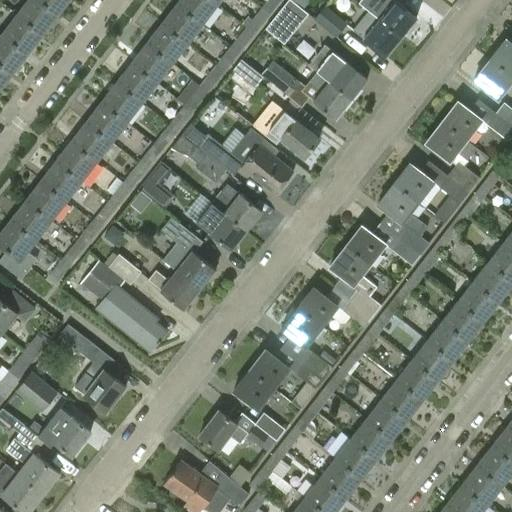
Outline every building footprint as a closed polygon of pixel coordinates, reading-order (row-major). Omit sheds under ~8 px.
[(42,34),(57,14),(39,0),(26,0),(16,14),(42,34)] [(68,0),(39,0),(57,14),(68,0)] [(203,23),(218,4),(213,0),(179,0),(177,4),(203,23)] [(284,43),(308,13),(291,0),(287,0),(265,28),(284,43)] [(395,0),(377,0),(369,11),(401,37),(417,17),(395,0)] [(177,4),(162,23),(188,43),(203,23),(177,4)] [(263,6),(253,18),(260,24),(270,12),(263,6)] [(346,24),(325,6),(314,19),(336,37),(346,24)] [(386,57),(401,37),(369,11),(353,31),(386,57)] [(222,13),(216,21),(233,33),(239,25),(222,13)] [(27,53),(42,34),(16,14),(1,33),(27,53)] [(172,63),(188,43),(162,23),(147,43),(172,63)] [(245,43),(254,31),(247,26),(238,37),(245,43)] [(0,64),(12,73),(27,53),(1,33),(0,34),(0,64)] [(490,58),(511,76),(511,43),(505,38),(490,58)] [(147,43),(131,63),(157,83),(172,63),(147,43)] [(232,45),(222,57),(230,63),(239,51),(232,45)] [(311,66),(317,70),(351,99),(368,78),(327,46),(311,66)] [(498,98),(511,79),(511,76),(490,58),(474,79),(498,98)] [(262,77),(241,59),(233,69),(254,87),(262,77)] [(336,119),(351,99),(317,70),(305,86),(272,59),(261,74),(287,95),(302,107),(310,98),(336,119)] [(142,102),(157,83),(131,63),(116,82),(142,102)] [(0,88),(12,73),(0,64),(0,88)] [(214,82),(224,70),(216,64),(207,76),(214,82)] [(116,82),(101,102),(127,122),(142,102),(116,82)] [(199,102),(208,90),(201,84),(191,96),(199,102)] [(441,121),(465,140),(482,119),(457,100),(441,121)] [(86,122),(112,141),(127,122),(101,102),(86,122)] [(511,108),(504,102),(496,113),(511,125),(511,108)] [(185,104),(176,115),(183,121),(193,109),(185,104)] [(266,135),(276,143),(280,138),(305,158),(320,138),(285,111),(266,135)] [(511,135),(511,125),(496,113),(487,124),(508,141),(511,135)] [(475,147),(465,140),(441,121),(426,141),(457,165),(448,176),(469,191),(479,179),(461,165),(475,147)] [(86,122),(71,141),(96,161),(112,141),(86,122)] [(244,163),(236,157),(234,155),(207,134),(206,134),(191,122),(182,134),(197,146),(225,169),(234,176),(241,167),(244,163)] [(170,123),(161,135),(168,141),(177,129),(170,123)] [(56,161),(81,181),(96,161),(71,141),(56,161)] [(155,143),(145,154),(152,160),(162,148),(155,143)] [(244,163),(241,167),(275,195),(294,171),(260,143),(244,163)] [(225,169),(197,146),(190,155),(199,163),(196,167),(215,182),(225,169)] [(81,181),(56,161),(41,181),(66,201),(81,181)] [(167,167),(161,161),(139,188),(163,208),(170,199),(153,185),(167,167)] [(137,180),(146,168),(139,162),(130,174),(137,180)] [(393,183),(418,201),(426,207),(441,187),(409,162),(393,183)] [(486,177),(477,190),(485,195),(494,183),(486,177)] [(25,201),(51,220),(66,201),(41,181),(25,201)] [(124,181),(114,193),(121,199),(131,187),(124,181)] [(408,226),(400,237),(420,253),(429,242),(418,234),(425,224),(410,212),(418,201),(393,183),(378,203),(408,226)] [(220,193),(212,203),(246,230),(262,211),(228,184),(220,193)] [(463,199),(453,192),(436,215),(445,222),(463,199)] [(469,215),(479,203),(471,197),(462,209),(469,215)] [(25,201),(10,220),(36,240),(51,220),(25,201)] [(108,201),(99,213),(106,219),(115,207),(108,201)] [(232,249),(246,230),(212,203),(204,213),(197,222),(232,249)] [(216,269),(194,252),(203,240),(172,215),(161,228),(178,242),(171,250),(164,260),(177,270),(199,289),(216,269)] [(463,223),(456,217),(446,229),(454,235),(463,223)] [(36,240),(10,220),(0,233),(0,243),(7,249),(0,258),(0,261),(22,278),(37,258),(28,251),(36,240)] [(90,238),(100,226),(93,220),(83,232),(90,238)] [(361,224),(345,245),(370,263),(386,243),(361,224)] [(439,254),(448,242),(441,236),(431,248),(439,254)] [(420,253),(400,237),(392,247),(413,264),(420,253)] [(77,240),(68,252),(75,258),(84,246),(77,240)] [(511,279),(511,248),(504,242),(489,262),(511,279)] [(360,289),(352,299),(373,315),(381,305),(370,296),(377,286),(362,274),(370,263),(345,245),(330,265),(360,289)] [(119,254),(110,267),(131,283),(140,271),(119,254)] [(433,262),(425,256),(416,268),(424,274),(433,262)] [(60,277),(69,265),(62,259),(52,271),(60,277)] [(97,307),(110,318),(150,351),(166,331),(155,321),(157,318),(129,295),(128,296),(118,287),(125,280),(100,259),(82,281),(103,299),(97,307)] [(499,301),(511,284),(511,279),(489,262),(473,281),(499,301)] [(183,309),(199,289),(177,270),(169,280),(156,269),(148,280),(161,290),(160,291),(183,309)] [(410,276),(401,288),(408,294),(418,282),(410,276)] [(484,321),(499,301),(473,281),(458,301),(484,321)] [(298,307),(322,325),(330,314),(340,322),(345,321),(350,315),(365,326),(373,315),(352,299),(344,310),(314,286),(298,307)] [(0,298),(0,330),(2,332),(17,313),(25,320),(34,308),(13,291),(4,302),(0,298)] [(395,295),(386,307),(393,313),(402,301),(395,295)] [(468,340),(484,321),(458,301),(443,320),(468,340)] [(306,346),(322,325),(298,307),(282,327),(306,346)] [(378,333),(387,321),(380,315),(370,327),(378,333)] [(453,360),(468,340),(443,320),(428,340),(453,360)] [(59,335),(93,362),(84,373),(94,380),(83,394),(106,411),(126,386),(107,371),(115,361),(68,324),(59,335)] [(39,331),(24,350),(34,358),(49,339),(39,331)] [(363,353),(372,341),(365,335),(355,347),(363,353)] [(438,379),(453,360),(428,340),(412,360),(438,379)] [(265,348),(249,369),(273,388),(290,367),(265,348)] [(9,370),(19,378),(34,358),(24,350),(9,370)] [(312,350),(304,361),(325,378),(333,366),(312,350)] [(349,354),(340,366),(348,372),(357,360),(349,354)] [(423,399),(438,379),(412,360),(397,379),(423,399)] [(316,389),(325,378),(304,361),(295,373),(316,389)] [(258,408),(273,388),(249,369),(233,389),(258,408)] [(9,370),(0,380),(0,395),(4,399),(19,378),(9,370)] [(57,390),(32,370),(18,388),(43,407),(57,390)] [(342,380),(334,374),(325,386),(332,392),(342,380)] [(407,419),(423,399),(397,379),(382,399),(407,419)] [(317,412),(327,400),(319,394),(310,406),(317,412)] [(392,438),(407,419),(382,399),(367,418),(392,438)] [(60,407),(41,432),(72,456),(91,431),(60,407)] [(27,462),(18,474),(43,493),(59,473),(34,453),(43,440),(2,408),(0,410),(0,418),(18,432),(7,446),(27,462)] [(247,434),(248,432),(218,409),(199,435),(218,449),(229,435),(239,443),(247,434)] [(255,423),(269,433),(276,438),(284,427),(263,411),(255,423)] [(302,431),(312,419),(304,413),(294,425),(302,431)] [(377,458),(392,438),(367,418),(351,438),(377,458)] [(255,423),(248,432),(247,434),(261,445),(269,433),(255,423)] [(511,429),(507,426),(492,446),(511,461),(511,429)] [(296,439),(289,433),(279,445),(287,451),(296,439)] [(361,477),(377,458),(351,438),(336,457),(361,477)] [(502,485),(511,472),(511,461),(492,446),(477,465),(502,485)] [(273,453),(264,465),(272,471),(281,459),(273,453)] [(346,497),(361,477),(336,457),(321,477),(346,497)] [(220,511),(231,496),(241,503),(249,493),(241,486),(230,477),(222,471),(213,482),(200,473),(180,459),(163,484),(188,501),(185,505),(195,511),(200,511),(203,507),(210,511),(220,511)] [(28,511),(43,493),(18,474),(6,464),(0,471),(0,493),(23,511),(28,511)] [(477,465),(461,485),(487,505),(502,485),(477,465)] [(256,491),(266,479),(258,473),(248,485),(256,491)] [(325,511),(334,511),(346,497),(321,477),(305,496),(325,511)] [(455,511),(480,511),(487,505),(461,485),(446,504),(455,511)] [(325,511),(305,496),(293,511),(325,511)] [(241,511),(253,511),(258,506),(250,500),(241,511)]
